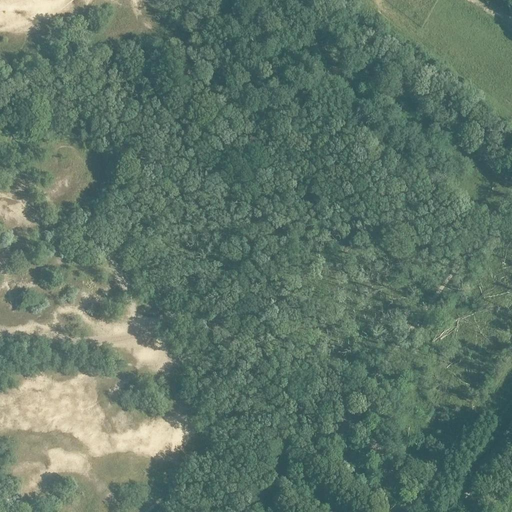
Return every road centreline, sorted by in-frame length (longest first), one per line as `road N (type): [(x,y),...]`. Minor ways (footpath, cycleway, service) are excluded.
road 1 (track): [(264,511),(362,401),(511,194)]
road 2 (unknown): [(345,421),(192,316),(87,341),(0,334)]
road 3 (unknown): [(420,511),(366,435),(345,421)]
